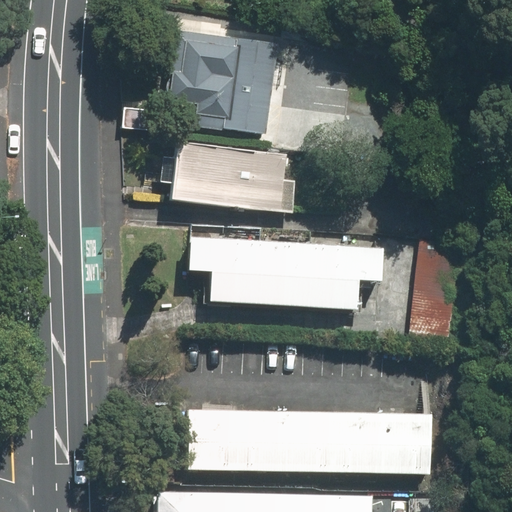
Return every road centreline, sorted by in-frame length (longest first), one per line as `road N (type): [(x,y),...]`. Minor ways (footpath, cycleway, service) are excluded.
road 1 (primary): [(58,0),(51,108),(60,481)]
road 2 (unknown): [(53,204),(423,231)]
road 3 (unknown): [(58,386),(396,388)]
